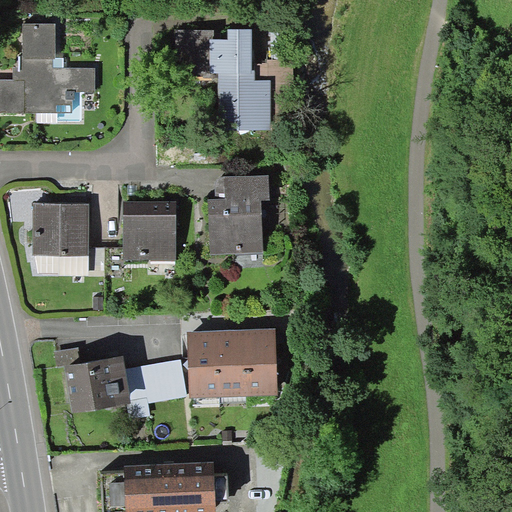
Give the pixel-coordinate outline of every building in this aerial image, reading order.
[(56,23),(23,23),(22,53),(19,53),(19,67),(13,67),(13,79),(0,79),(0,112),(73,113),(73,100),(75,100),(75,92),(86,92),(86,94),(95,94),(95,67),(67,67),(67,58),(56,58),(56,23)] [(252,69),(253,29),(227,29),(227,40),(214,39),(215,31),(178,30),(178,77),(218,77),(218,129),(270,130),(270,80),(255,80),(255,69),(252,69)] [(269,175),(224,177),(225,199),(215,199),(208,199),(210,254),(263,252),(262,200),(270,200),(269,175)] [(225,199),(224,177),(222,176),(220,177),(218,179),(217,181),(216,183),(215,187),(215,189),(215,199),(225,199)] [(176,260),(177,202),(124,202),(123,259),(176,260)] [(89,256),(89,204),(33,203),(33,255),(89,256)] [(103,297),(94,297),(93,310),(103,310),(103,297)] [(276,328),(246,329),(248,395),(278,394),(276,328)] [(246,329),(218,330),(220,396),(248,395),(246,329)] [(190,397),(220,396),(218,330),(188,331),(190,397)] [(83,347),(53,351),(56,367),(64,366),(86,363),(83,347)] [(125,368),(123,355),(86,363),(64,366),(73,413),(127,403),(131,403),(125,368)] [(181,360),(125,368),(131,403),(127,403),(130,420),(151,416),(149,403),(187,396),(181,360)] [(216,511),(214,461),(124,465),(125,482),(126,505),(126,511),(216,511)] [(126,505),(125,482),(110,483),(111,506),(126,505)]
